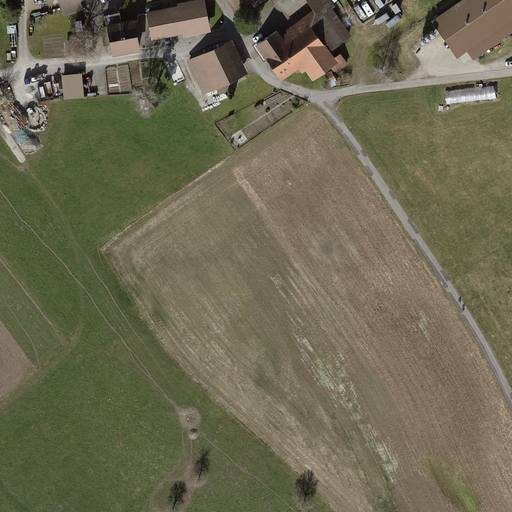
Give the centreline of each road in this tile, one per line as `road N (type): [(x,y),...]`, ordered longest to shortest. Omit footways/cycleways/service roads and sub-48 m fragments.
road 1 (unclassified): [(324,97),(465,310),(511,405)]
road 2 (unclassified): [(324,97),(511,73)]
road 3 (unclassified): [(238,27),(97,59)]
